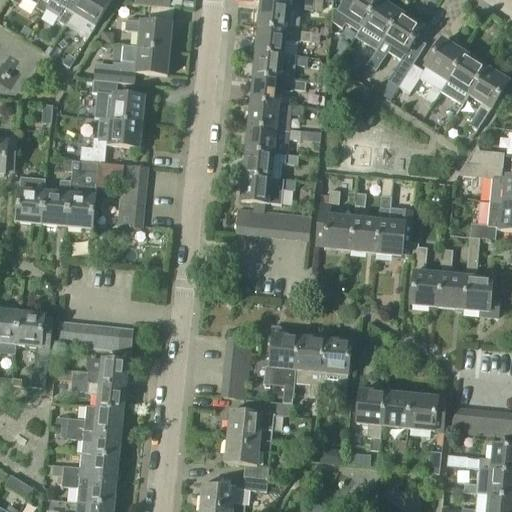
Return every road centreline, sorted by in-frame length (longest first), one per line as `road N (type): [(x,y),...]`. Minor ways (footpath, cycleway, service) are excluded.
road 1 (residential): [(190,258),(213,0)]
road 2 (residential): [(167,511),(186,308)]
